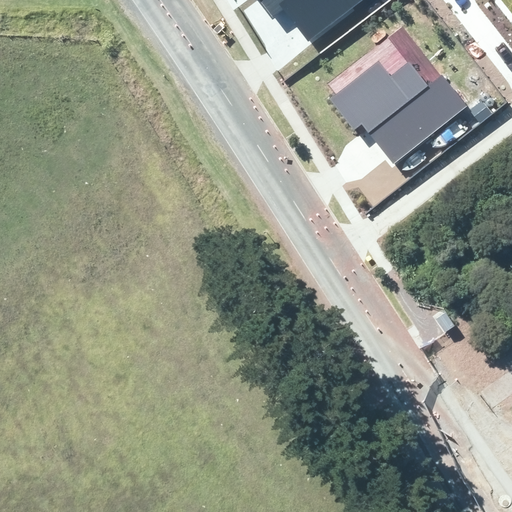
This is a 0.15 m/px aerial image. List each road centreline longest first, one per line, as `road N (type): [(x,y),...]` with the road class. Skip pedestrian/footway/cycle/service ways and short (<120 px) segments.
road 1 (tertiary): [(160,0),(330,259)]
road 2 (tertiary): [(330,259),(501,511)]
road 3 (residential): [(511,114),(330,259)]
